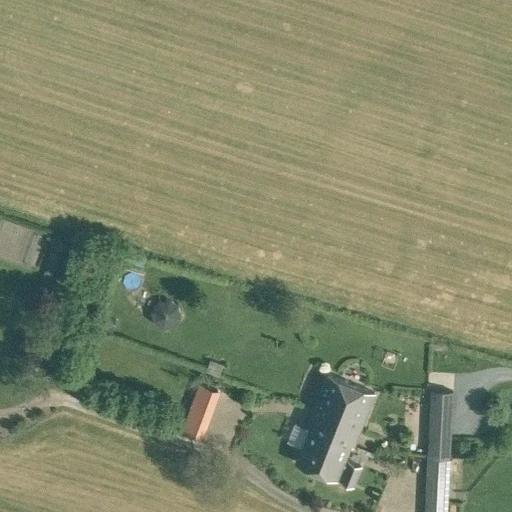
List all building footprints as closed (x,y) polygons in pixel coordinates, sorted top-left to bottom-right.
[(176,322),(177,316),(176,310),(172,305),(167,302),(161,301),(156,302),(153,305),(151,307),(148,311),(148,317),(149,322),(153,327),(158,330),(164,330),(169,329),(173,325),(176,322)] [(98,326),(110,331),(116,319),(103,314),(98,326)] [(327,372),(312,409),(335,417),(337,423),(333,435),(353,443),(373,390),(327,372)] [(198,383),(195,391),(194,395),(216,402),(220,391),(198,383)] [(431,388),(430,402),(450,403),(451,389),(431,388)] [(309,426),(296,460),(353,482),(360,464),(344,457),(349,442),(352,443),(353,443),(333,435),(337,423),(335,417),(312,409),(306,425),(309,426)] [(208,424),(186,416),(182,427),(204,435),(208,424)] [(428,438),(428,451),(448,453),(449,438),(428,438)] [(428,451),(426,500),(425,511),(445,511),(446,501),(448,453),(428,451)]
